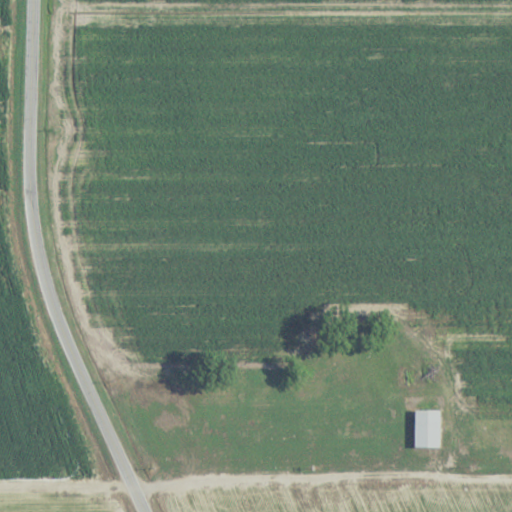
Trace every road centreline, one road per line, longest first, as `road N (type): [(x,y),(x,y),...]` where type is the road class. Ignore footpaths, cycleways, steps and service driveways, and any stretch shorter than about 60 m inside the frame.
road 1 (secondary): [(141,511),(57,326),(36,259),(27,186),(32,0)]
road 2 (track): [(511,478),(0,490)]
